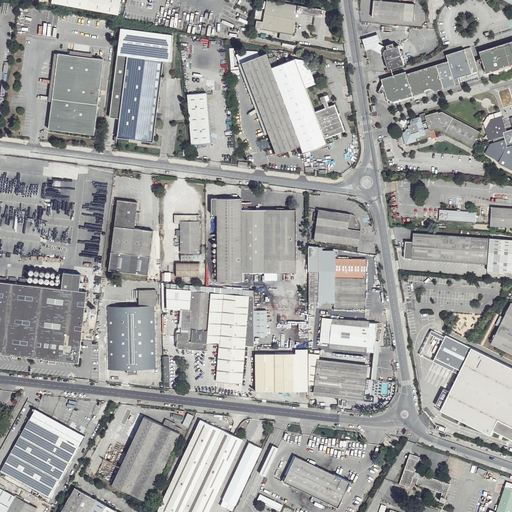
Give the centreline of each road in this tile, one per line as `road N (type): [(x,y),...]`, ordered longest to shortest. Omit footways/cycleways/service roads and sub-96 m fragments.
road 1 (unclassified): [(404,414),(378,422),(0,379)]
road 2 (unclassified): [(0,145),(334,187),(366,182)]
road 3 (unclassified): [(404,414),(378,206),(366,182)]
road 4 (unclassified): [(366,182),(369,137),(347,0)]
road 5 (unclassified): [(511,465),(434,438),(404,414)]
